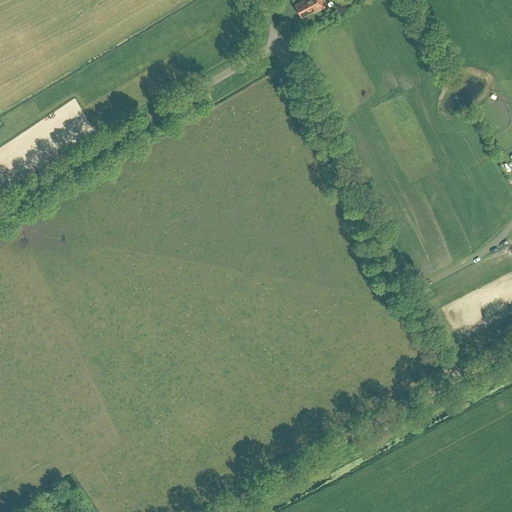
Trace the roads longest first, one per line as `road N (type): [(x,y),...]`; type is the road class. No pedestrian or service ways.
road 1 (unclassified): [(452,378),(281,42)]
road 2 (unclassified): [(0,211),(281,42)]
road 3 (tertiary): [(219,511),(452,378)]
road 4 (track): [(409,293),(483,252),(511,224)]
